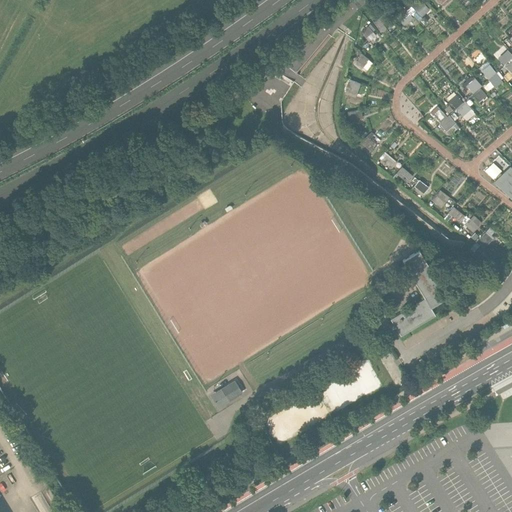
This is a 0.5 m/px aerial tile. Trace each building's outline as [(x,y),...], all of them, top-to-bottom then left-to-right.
[(418,0),(411,8),(419,16),(427,8),(419,0),(418,0)] [(358,32),(367,41),(377,32),(368,23),(358,32)] [(495,58),(502,64),(511,54),(504,48),(495,58)] [(351,64),(362,70),(368,60),(357,54),(351,64)] [(510,75),(511,73),(511,58),(511,57),(502,64),(510,75)] [(493,72),(486,79),(493,86),(500,79),(493,72)] [(462,85),(469,92),(477,85),(470,78),(462,85)] [(346,79),(341,91),(356,97),(361,86),(346,79)] [(470,93),(477,101),(484,94),(477,87),(470,93)] [(445,98),(459,116),(467,110),(453,91),(445,98)] [(436,106),(428,113),(437,122),(445,115),(436,106)] [(348,126),(361,121),(357,109),(344,114),(348,126)] [(467,110),(461,116),(465,121),(472,114),(467,110)] [(447,134),(456,126),(446,115),(437,123),(447,134)] [(392,175),(406,188),(413,180),(398,167),(392,175)] [(500,178),(495,183),(511,199),(511,170),(510,168),(500,178)] [(437,209),(446,199),(437,190),(428,201),(437,209)] [(446,209),(442,218),(461,226),(459,230),(472,235),(478,221),(446,209)] [(400,335),(401,336),(435,315),(431,308),(448,298),(419,251),(402,261),(425,298),(391,319),(400,335)] [(239,379),(212,395),(221,409),(247,393),(239,379)]
